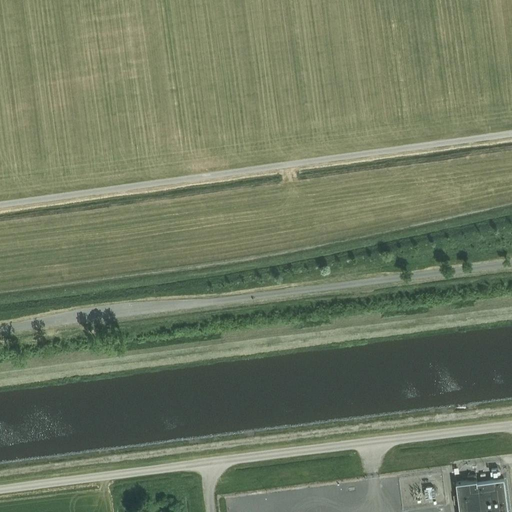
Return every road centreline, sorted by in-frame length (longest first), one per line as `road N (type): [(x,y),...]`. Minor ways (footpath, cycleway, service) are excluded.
road 1 (unclassified): [(0,492),(511,427)]
road 2 (unclassified): [(511,264),(0,329)]
